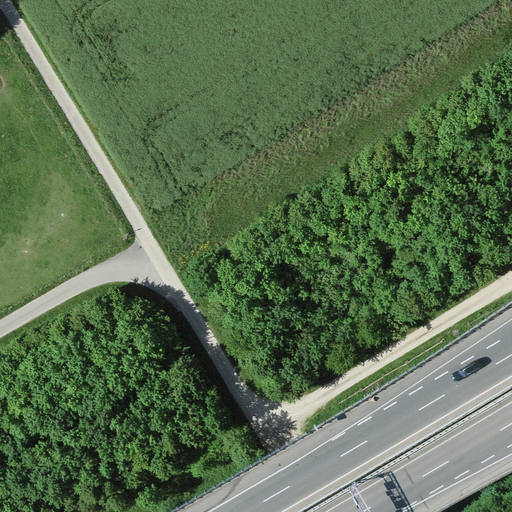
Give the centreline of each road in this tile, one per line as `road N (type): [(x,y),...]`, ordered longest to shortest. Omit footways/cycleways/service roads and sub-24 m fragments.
road 1 (track): [(312,511),(3,0)]
road 2 (motorway): [(511,354),(245,511)]
road 3 (track): [(261,428),(511,269)]
road 4 (motorway): [(362,511),(511,423)]
road 5 (unclassified): [(0,328),(153,249)]
